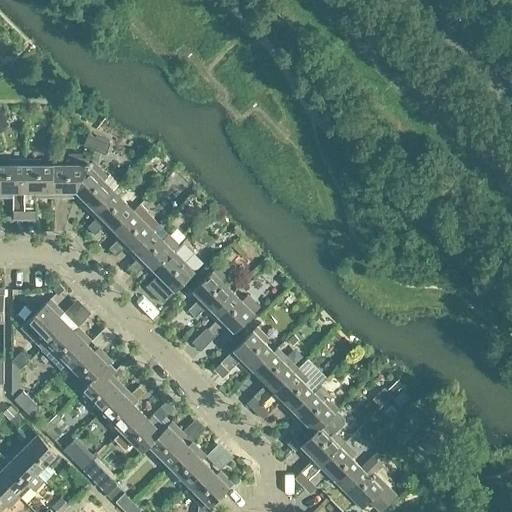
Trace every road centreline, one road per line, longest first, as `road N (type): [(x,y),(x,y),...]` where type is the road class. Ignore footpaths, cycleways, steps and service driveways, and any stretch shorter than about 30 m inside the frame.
road 1 (residential): [(272,463),(64,254),(0,251)]
road 2 (primary): [(328,0),(511,185)]
road 3 (primary): [(511,93),(418,0)]
